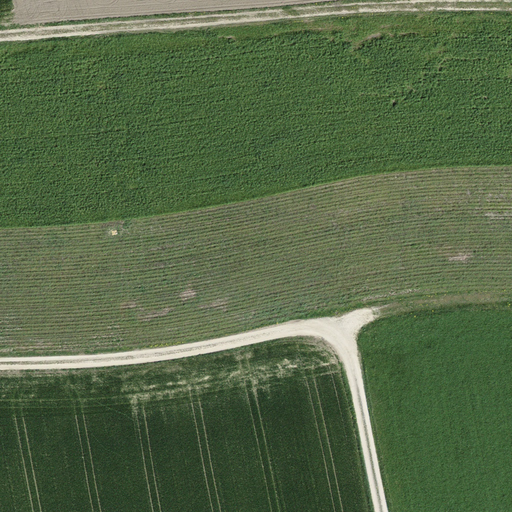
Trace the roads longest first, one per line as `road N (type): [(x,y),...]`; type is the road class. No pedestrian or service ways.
road 1 (track): [(0,367),(129,363),(304,327),(340,336),(376,511)]
road 2 (track): [(0,41),(425,4),(511,5)]
